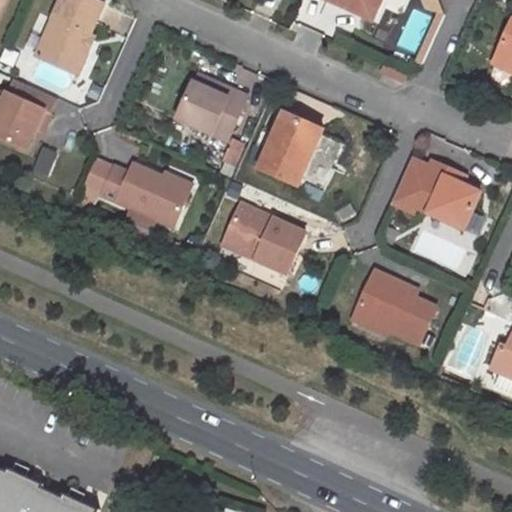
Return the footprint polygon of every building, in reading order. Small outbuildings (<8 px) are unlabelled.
[(90,0),(63,0),(45,40),(50,42),(42,61),(79,78),(90,54),(86,51),(106,7),(90,0)] [(325,0),(325,1),(374,24),(385,0),(325,0)] [(437,0),(425,0),(428,8),(444,18),(437,0)] [(511,22),(496,59),(511,65),(511,22)] [(45,40),(37,59),(42,61),(50,42),(45,40)] [(511,65),(496,59),(494,64),(511,72),(511,65)] [(196,83),(229,98),(232,91),(199,76),(196,83)] [(15,80),(8,95),(14,98),(21,83),(15,80)] [(37,133),(47,113),(52,115),(59,100),(21,83),(14,98),(8,95),(0,112),(0,140),(28,153),(37,133)] [(178,120),(228,143),(248,98),(232,91),(229,98),(196,83),(194,83),(178,120)] [(43,136),(52,115),(47,113),(37,133),(43,136)] [(285,114),(259,168),(299,187),(324,132),(285,114)] [(429,167),(411,159),(391,203),(413,213),(415,208),(463,230),(480,194),(461,185),(445,177),(449,170),(432,162),(429,167)] [(101,190),(112,168),(96,161),(87,184),(101,190)] [(99,196),(171,229),(189,190),(131,163),(127,171),(113,165),(112,168),(101,190),(99,196)] [(465,178),(449,170),(445,177),(461,185),(465,178)] [(305,232),(241,202),(225,237),(257,252),(255,259),(286,274),(305,232)] [(377,271),(356,314),(381,326),(391,331),(420,345),(438,308),(409,294),(412,287),(377,271)] [(409,294),(438,308),(441,302),(412,287),(409,294)] [(353,320),(379,332),(381,326),(356,314),(353,320)] [(511,338),(507,347),(502,345),(491,368),(511,378),(511,338)] [(0,511),(101,511),(102,510),(66,493),(63,499),(45,490),(48,485),(11,467),(8,473),(0,468),(0,511)]
